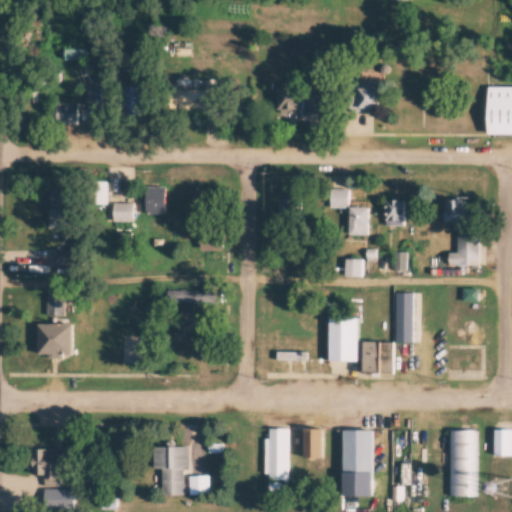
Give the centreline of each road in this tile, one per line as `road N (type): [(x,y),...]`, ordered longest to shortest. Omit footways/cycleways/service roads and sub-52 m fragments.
road 1 (residential): [(511,153),(0,146)]
road 2 (residential): [(511,400),(0,396)]
road 3 (residential): [(243,149),(244,398)]
road 4 (residential): [(506,153),(506,400)]
